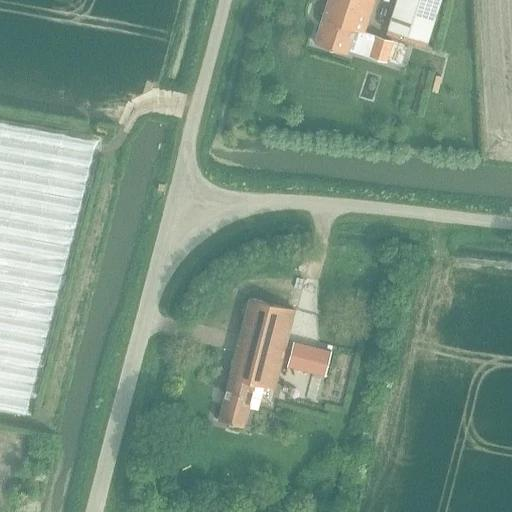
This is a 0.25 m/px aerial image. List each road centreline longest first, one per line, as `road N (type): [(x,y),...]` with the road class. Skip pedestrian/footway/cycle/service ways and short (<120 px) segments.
road 1 (unclassified): [(269,202),(511,222)]
road 2 (unclassified): [(92,511),(156,284)]
road 3 (unclassified): [(182,165),(223,0)]
road 4 (unclassified): [(156,284),(210,228),(269,202)]
road 5 (unclassified): [(156,284),(182,165)]
